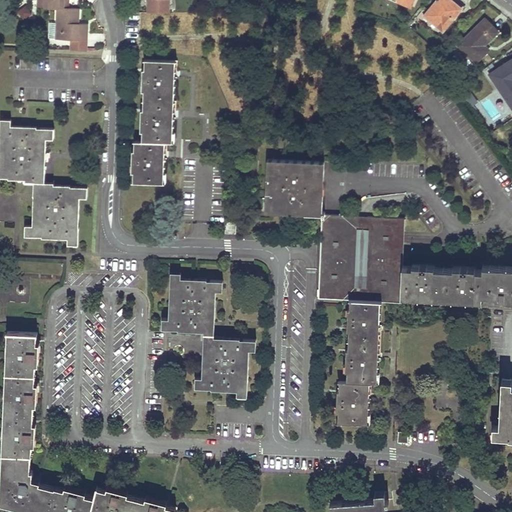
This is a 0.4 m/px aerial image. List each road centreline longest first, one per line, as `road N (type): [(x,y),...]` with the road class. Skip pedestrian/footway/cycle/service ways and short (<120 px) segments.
road 1 (residential): [(109,0),(117,31),(112,234),(133,246),(260,249)]
road 2 (residential): [(260,249),(300,251),(311,261),(305,449)]
road 3 (residential): [(42,439),(278,443)]
road 4 (residential): [(305,449),(435,463),(511,511)]
road 5 (residential): [(339,213),(343,191),(358,183),(427,191),(447,219),(471,230),(509,212)]
road 6 (residential): [(260,249),(278,263),(273,416)]
road 7 (residential): [(509,212),(421,93)]
